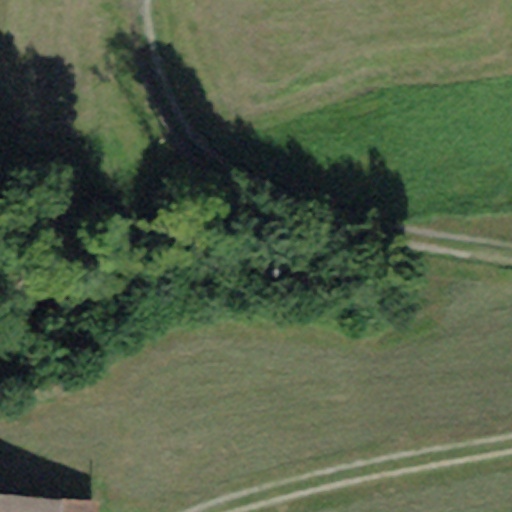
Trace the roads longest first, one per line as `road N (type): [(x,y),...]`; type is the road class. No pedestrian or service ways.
road 1 (track): [(511,253),(293,209),(220,175),(192,147),(155,79),(138,0)]
road 2 (track): [(205,511),(313,481),(511,444)]
